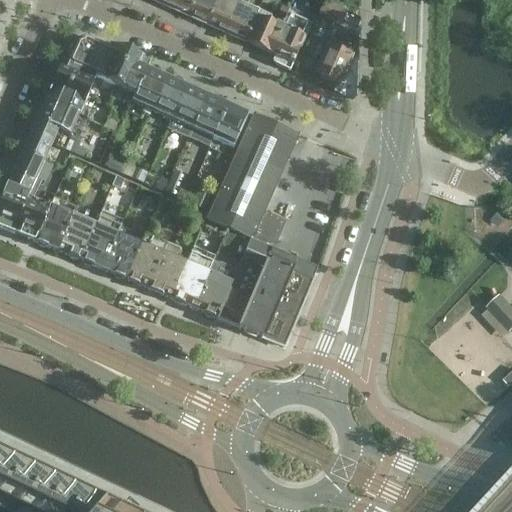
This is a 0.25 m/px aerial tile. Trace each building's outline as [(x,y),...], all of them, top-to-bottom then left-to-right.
[(150,0),(150,1),(167,10),(171,0),(150,0)] [(171,0),(167,10),(187,18),(194,0),(171,0)] [(194,0),(187,18),(206,27),(218,0),(194,0)] [(223,0),(218,0),(206,27),(225,36),(240,0),(231,0),(230,3),(223,0)] [(240,0),(225,36),(244,45),(256,19),(258,16),(246,10),(250,0),(240,0)] [(315,0),(308,0),(304,9),(318,14),(322,3),(315,0)] [(348,12),(325,2),(317,17),(340,28),(344,20),(348,12)] [(275,24),(274,25),(280,27),(288,11),(282,8),(275,24)] [(282,28),(270,57),(275,59),(272,65),(289,73),(310,27),(288,17),(282,28)] [(256,19),(244,45),(270,57),(282,28),(280,27),(274,25),(273,27),(256,19)] [(333,38),(315,76),(339,88),(352,60),(350,59),(355,49),(333,38)] [(80,46),(72,63),(93,73),(103,50),(87,43),(80,46)] [(65,60),(55,81),(89,96),(96,79),(112,86),(127,52),(111,45),(108,52),(103,50),(93,73),(72,63),(65,60)] [(127,52),(112,86),(132,95),(147,61),(127,52)] [(147,61),(132,95),(135,97),(131,104),(150,112),(164,79),(148,71),(152,63),(147,61)] [(164,79),(150,112),(170,122),(186,86),(177,82),(176,84),(164,79)] [(46,102),(80,117),(83,110),(90,113),(96,101),(89,97),(89,96),(55,81),(46,102)] [(186,86),(170,122),(166,131),(187,140),(191,131),(206,97),(199,94),(200,92),(186,86)] [(191,131),(187,140),(208,149),(212,140),(228,105),(217,100),(217,102),(206,97),(191,131)] [(37,123),(58,133),(59,132),(70,137),(80,117),(46,102),(37,123)] [(212,140),(233,150),(248,117),(240,113),(241,111),(228,105),(212,140)] [(258,117),(255,122),(254,123),(208,221),(228,230),(251,241),(251,243),(273,252),(286,223),(264,214),(298,143),(297,142),(300,137),(258,117)] [(106,119),(101,130),(111,134),(116,124),(106,119)] [(22,155),(44,165),(58,133),(37,123),(22,155)] [(72,138),(65,152),(84,160),(88,152),(78,148),(81,142),(72,138)] [(8,189),(29,198),(42,168),(44,165),(22,155),(8,189)] [(104,167),(112,171),(115,164),(107,160),(104,167)] [(127,167),(123,176),(130,179),(134,171),(127,167)] [(139,172),(135,182),(142,185),(146,175),(139,172)] [(168,185),(165,194),(172,197),(181,176),(173,172),(168,185)] [(164,195),(165,194),(168,185),(158,181),(154,191),(164,195)] [(190,206),(202,211),(210,194),(198,188),(190,206)] [(8,189),(0,205),(0,229),(12,235),(26,203),(27,204),(29,198),(8,189)] [(180,191),(175,200),(185,204),(189,195),(180,191)] [(26,203),(12,235),(35,244),(48,213),(27,204),(26,203)] [(48,213),(35,244),(39,245),(40,248),(43,250),(47,249),(56,252),(58,253),(73,219),(70,218),(50,209),(48,213)] [(498,213),(490,224),(496,229),(505,219),(498,213)] [(70,261),(75,263),(78,262),(80,263),(95,228),(73,219),(58,253),(70,258),(70,261)] [(117,237),(95,228),(80,263),(85,264),(85,267),(90,269),(92,268),(103,272),(117,237)] [(150,292),(169,246),(145,236),(140,247),(126,282),(150,292)] [(126,282),(140,247),(117,237),(103,272),(115,277),(116,281),(121,283),(123,281),(126,282)] [(217,320),(239,331),(273,252),(251,243),(250,243),(249,244),(236,274),(217,320)] [(150,292),(171,301),(185,266),(184,265),(188,254),(169,246),(150,292)] [(251,336),(262,340),(296,262),(273,252),(239,331),(250,336),(251,336)] [(296,262),(262,340),(286,350),(315,283),(313,283),(318,272),(316,271),(296,262)] [(213,319),(217,320),(236,274),(213,264),(208,276),(193,310),(206,316),(206,319),(211,321),(213,319)] [(193,310),(208,276),(185,266),(171,301),(175,302),(175,306),(180,308),(183,306),(193,310)] [(511,330),(511,309),(501,298),(491,307),(486,311),(508,334),(511,330)] [(511,372),(503,381),(509,387),(511,383),(511,372)] [(114,511),(113,510),(114,509),(102,504),(98,509),(82,495),(78,499),(62,485),(58,490),(41,476),(38,480),(21,466),(17,471),(1,457),(0,457),(0,511),(114,511)]
